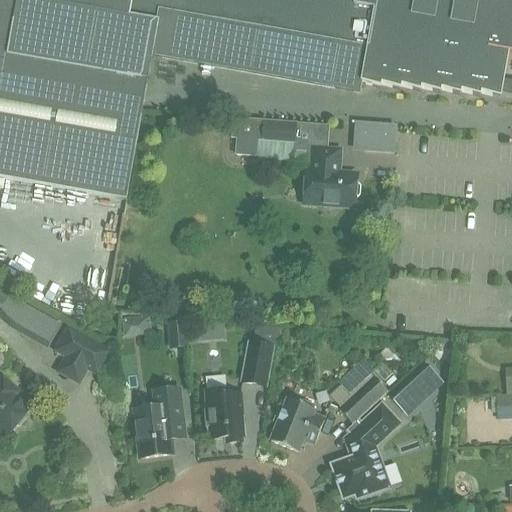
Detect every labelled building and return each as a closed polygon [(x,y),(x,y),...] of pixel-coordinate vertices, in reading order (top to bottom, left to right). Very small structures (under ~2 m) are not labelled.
[(511,0),(0,0),(0,179),(127,202),(152,55),(361,93),(362,84),(511,100),(511,0)] [(297,124),(234,119),(232,139),(237,139),(236,156),(258,158),(259,142),(296,146),(297,124)] [(395,128),(367,126),(365,154),(393,156),(395,128)] [(360,188),(357,185),(358,176),(339,175),(340,153),(315,151),(313,173),(307,173),(305,204),(355,208),(356,200),(360,197),(360,188)] [(186,324),(167,324),(171,353),(189,352),(186,324)] [(69,330),(57,351),(98,375),(110,354),(69,330)] [(275,349),(251,344),(243,383),(266,388),(275,349)] [(340,411),(354,426),(389,394),(376,379),(340,411)] [(0,431),(7,437),(16,427),(20,427),(28,418),(27,414),(30,411),(15,398),(19,393),(4,380),(0,384),(0,431)] [(135,412),(141,460),(173,456),(171,441),(185,439),(179,391),(155,394),(157,410),(135,412)] [(227,439),(227,444),(242,443),(242,438),(245,438),(241,396),(228,397),(228,391),(206,393),(208,411),(204,412),(206,429),(209,428),(210,441),(227,439)] [(511,421),(511,395),(497,396),(498,422),(511,421)] [(279,425),(272,443),(298,454),(303,440),(316,445),(325,421),(313,416),(315,412),(313,411),(315,407),(292,398),(290,402),(288,401),(285,409),(281,407),(274,423),(279,425)] [(401,426),(383,406),(347,438),(354,458),(331,466),(344,501),(356,497),(357,501),(391,490),(376,448),(401,426)]
